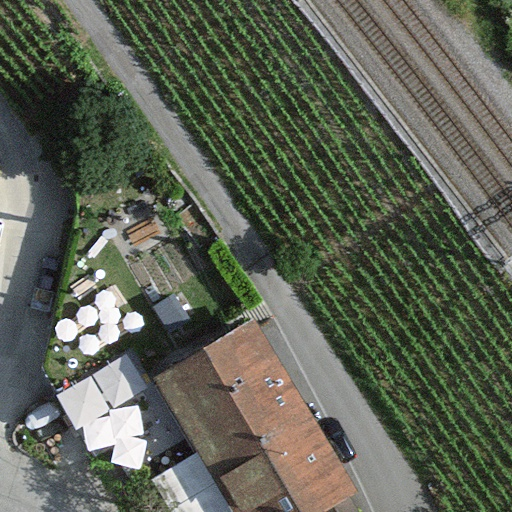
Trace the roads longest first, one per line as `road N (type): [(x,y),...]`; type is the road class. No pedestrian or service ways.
road 1 (track): [(407,511),(79,0)]
road 2 (unclassified): [(0,386),(33,225),(0,129)]
